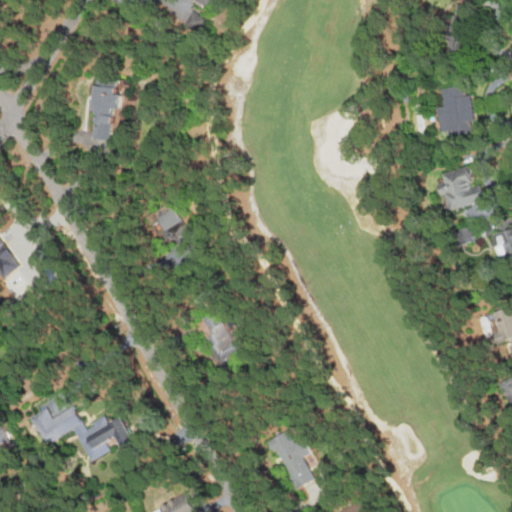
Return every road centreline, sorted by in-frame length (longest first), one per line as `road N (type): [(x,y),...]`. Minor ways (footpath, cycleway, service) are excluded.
road 1 (residential): [(222,511),(0,90)]
road 2 (residential): [(0,130),(80,0)]
